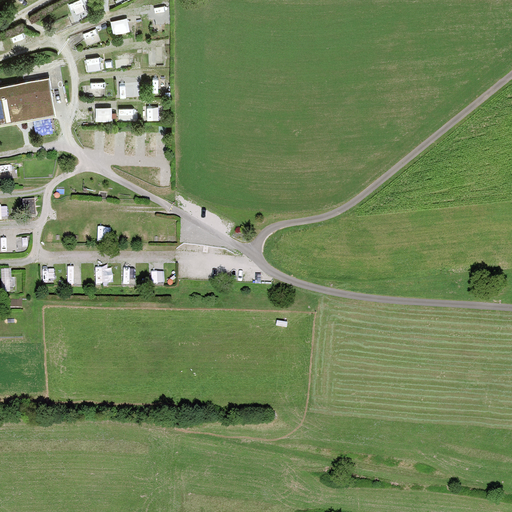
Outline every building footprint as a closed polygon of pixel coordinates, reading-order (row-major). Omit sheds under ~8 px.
[(75,17),(91,10),(86,0),(76,0),(68,4),(75,17)] [(129,19),(112,22),(115,37),(132,34),(129,19)] [(116,56),(117,69),(130,68),(129,55),(116,56)] [(48,81),(0,89),(0,124),(54,114),(48,81)] [(134,95),(133,83),(120,83),(120,95),(134,95)] [(97,108),(97,123),(114,123),(114,108),(97,108)] [(122,122),(135,123),(135,109),(122,108),(122,122)] [(38,218),(37,201),(25,201),(25,218),(38,218)] [(3,240),(3,254),(15,253),(15,239),(3,240)] [(97,282),(111,282),(112,267),(98,266),(97,282)] [(69,267),(70,285),(85,284),(84,267),(69,267)] [(15,270),(4,270),(5,294),(16,294),(15,270)] [(56,284),(56,273),(45,273),(45,284),(56,284)] [(126,273),(126,286),(140,286),(139,273),(126,273)] [(153,273),(153,287),(163,287),(163,282),(171,282),(172,273),(153,273)]
